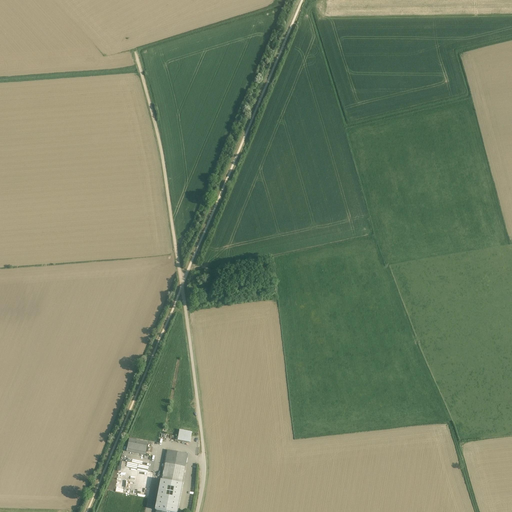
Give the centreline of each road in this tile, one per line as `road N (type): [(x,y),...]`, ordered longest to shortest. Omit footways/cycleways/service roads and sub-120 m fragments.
road 1 (track): [(282,0),(135,52),(160,141),(182,286)]
road 2 (unclassified): [(182,286),(203,452),(196,511)]
